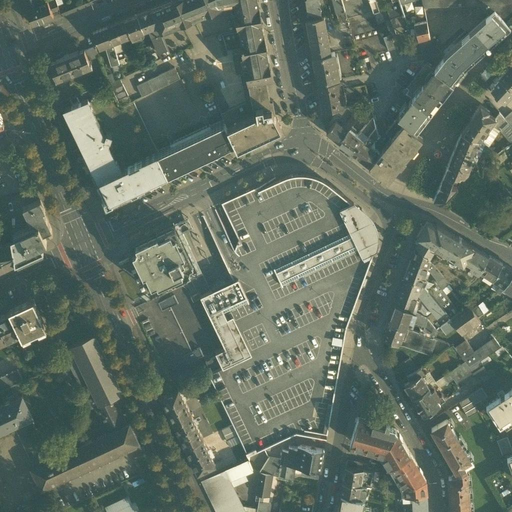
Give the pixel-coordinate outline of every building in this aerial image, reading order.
[(39,4),(37,0),(23,0),(27,9),(39,4)] [(52,0),(48,2),(52,14),(60,11),(58,7),(55,0),(52,0)] [(173,4),(181,23),(192,18),(184,0),(173,0),(172,1),(172,2),(173,4)] [(221,6),(223,6),(221,0),(184,0),(192,18),(221,6)] [(233,4),(239,33),(262,29),(257,0),(221,0),(223,6),(233,4)] [(306,19),(312,50),(330,47),(322,4),(327,2),(326,0),(307,0),(310,18),(306,19)] [(331,0),(335,12),(338,12),(344,10),(341,0),(331,0)] [(346,17),(362,75),(372,72),(363,40),(360,29),(379,24),(376,17),(374,12),(372,6),(369,0),(341,0),(344,10),(346,17)] [(391,0),(392,2),(386,4),(390,19),(404,15),(400,4),(399,0),(391,0)] [(495,9),(511,27),(511,25),(511,0),(421,0),(423,8),(480,5),(489,14),(495,9)] [(26,9),(32,25),(53,17),(52,14),(48,2),(47,1),(39,4),(27,9),(26,9)] [(151,9),(160,31),(169,27),(181,23),(173,4),(170,6),(167,3),(151,9)] [(381,15),(379,11),(377,5),(372,6),(374,12),(376,17),(381,15)] [(151,9),(138,14),(145,31),(149,29),(150,29),(151,30),(149,31),(155,44),(158,52),(167,49),(160,31),(151,9)] [(449,51),(434,70),(453,84),(464,70),(511,27),(495,9),(489,14),(449,51)] [(338,12),(340,19),(346,17),(344,10),(338,12)] [(138,14),(130,17),(138,36),(141,35),(140,33),(142,32),(145,31),(138,14)] [(135,37),(138,36),(130,17),(127,19),(135,37)] [(132,39),(135,37),(127,19),(124,20),(131,36),(132,38),(132,39)] [(125,38),(131,36),(124,20),(107,27),(113,43),(116,53),(122,51),(119,41),(125,38)] [(414,24),(418,41),(430,37),(426,21),(414,24)] [(360,29),(363,40),(383,35),(379,24),(360,29)] [(118,59),(116,53),(113,43),(107,27),(93,33),(99,49),(106,46),(111,64),(119,63),(118,59)] [(239,33),(248,83),(266,80),(272,79),(262,29),(239,33)] [(383,37),(388,50),(396,48),(391,34),(383,37)] [(433,52),(430,37),(418,41),(423,55),(433,52)] [(84,50),(88,60),(99,56),(95,46),(84,50)] [(331,53),(330,47),(312,50),(313,56),(331,53)] [(50,64),(56,78),(63,75),(64,78),(84,70),(83,67),(90,64),(88,60),(84,50),(78,53),(78,52),(56,61),(56,62),(50,64)] [(313,56),(318,83),(339,79),(334,52),(331,53),(313,56)] [(511,89),(511,62),(498,77),(499,78),(511,89)] [(111,64),(114,73),(121,70),(120,66),(119,63),(111,64)] [(424,65),(414,78),(423,84),(434,70),(426,64),(424,65)] [(164,73),(166,78),(177,73),(175,68),(164,73)] [(442,99),(453,84),(434,70),(423,84),(442,99)] [(109,84),(115,81),(112,73),(106,75),(109,84)] [(164,86),(169,84),(166,78),(164,73),(158,76),(164,86)] [(180,79),(177,73),(166,78),(169,84),(180,79)] [(158,89),(164,86),(158,76),(153,78),(158,89)] [(153,92),(158,89),(153,78),(148,81),(150,86),(153,92)] [(411,99),(423,84),(414,78),(403,92),(411,99)] [(504,102),(511,93),(511,89),(499,78),(494,83),(495,84),(491,88),(496,93),(496,94),(504,102)] [(109,84),(112,89),(123,84),(120,79),(115,81),(109,84)] [(341,89),(339,79),(318,83),(319,93),(341,89)] [(225,121),(235,143),(270,126),(269,123),(274,121),(270,99),(266,80),(248,83),(242,85),(246,101),(229,109),(221,113),(225,121)] [(137,86),(139,91),(150,86),(148,81),(137,86)] [(125,90),(123,84),(112,89),(115,95),(125,90)] [(430,114),(442,99),(423,84),(411,99),(430,114)] [(153,92),(150,86),(139,91),(142,97),(153,92)] [(344,106),(341,89),(319,93),(322,109),(344,106)] [(128,96),(125,90),(115,95),(118,101),(128,96)] [(131,102),(128,96),(118,101),(120,107),(131,102)] [(97,182),(105,199),(109,197),(111,201),(112,201),(131,192),(137,189),(144,186),(151,183),(154,181),(160,178),(168,174),(158,153),(157,153),(121,170),(117,161),(114,162),(105,143),(109,141),(110,138),(112,133),(107,132),(105,137),(102,138),(92,116),(95,114),(89,103),(88,99),(65,108),(69,117),(71,116),(78,130),(76,131),(80,139),(82,138),(86,145),(83,146),(86,151),(82,153),(87,163),(89,162),(94,172),(92,173),(96,183),(97,182)] [(272,99),(270,99),(274,121),(269,123),(270,126),(235,143),(237,148),(281,127),(278,122),(274,113),(275,112),(272,99)] [(416,132),(430,114),(411,99),(408,103),(406,102),(399,111),(401,113),(398,117),(416,132)] [(335,109),(347,120),(353,112),(358,116),(369,101),(335,109)] [(357,116),(366,124),(373,116),(369,101),(358,116),(357,116)] [(480,104),(470,118),(487,130),(491,123),(500,130),(504,126),(497,119),(495,118),(487,112),(489,110),(480,104)] [(326,131),(338,141),(349,128),(350,126),(357,116),(358,116),(353,112),(347,120),(343,125),(336,120),(326,131)] [(497,119),(504,126),(508,122),(504,118),(499,112),(495,118),(497,119)] [(357,135),(354,132),(349,128),(338,141),(353,153),(365,137),(375,124),(373,116),(366,124),(357,135)] [(391,137),(404,148),(416,132),(398,117),(385,132),(391,137)] [(480,140),(487,130),(470,118),(461,133),(480,140)] [(158,153),(168,174),(221,149),(235,143),(225,121),(210,128),(210,126),(191,135),(170,145),(171,147),(158,153)] [(500,130),(510,141),(511,143),(511,126),(508,122),(504,126),(500,130)] [(487,130),(480,140),(481,141),(485,144),(488,147),(500,130),(491,123),(487,130)] [(353,153),(369,166),(379,152),(369,144),(377,134),(375,125),(375,124),(365,137),(353,153)] [(423,137),(416,132),(404,148),(410,153),(423,137)] [(461,133),(449,161),(467,168),(470,163),(471,163),(472,161),(474,162),(476,156),(477,154),(476,153),(475,153),(480,140),(461,133)] [(369,166),(381,176),(404,148),(391,137),(379,152),(369,166)] [(480,157),(485,144),(481,141),(480,140),(475,153),(476,153),(477,154),(476,156),(480,157)] [(410,153),(404,148),(381,176),(388,181),(410,153)] [(469,169),(467,168),(449,161),(443,175),(452,179),(453,175),(459,177),(460,175),(463,177),(468,172),(469,169)] [(374,249),(371,250),(371,251),(362,256),(358,247),(282,283),(275,267),(350,231),(340,209),(349,204),(349,205),(354,203),(352,202),(329,184),(326,181),(322,180),(318,178),(314,176),(310,175),(305,174),(300,174),(296,174),(291,175),(287,176),(282,178),(258,190),(256,186),(221,202),(239,238),(234,250),(228,269),(232,278),(233,280),(238,278),(249,301),(248,301),(248,300),(224,311),(245,355),(222,366),(222,367),(208,374),(217,393),(220,400),(232,425),(235,431),(238,436),(240,442),(246,453),(255,448),(257,451),(266,447),(296,433),(303,434),(304,429),(327,433),(346,326),(374,251),(374,249)] [(450,184),(452,179),(443,175),(433,200),(438,203),(458,188),(450,184)] [(113,203),(112,201),(111,201),(109,197),(105,199),(104,199),(106,205),(113,203)] [(12,243),(15,263),(43,250),(41,245),(47,243),(43,235),(52,230),(43,212),(45,211),(40,200),(23,209),(32,229),(11,239),(12,243)] [(354,201),(352,202),(354,203),(349,205),(359,226),(360,225),(362,229),(361,230),(363,235),(365,239),(367,239),(369,243),(367,244),(371,250),(374,249),(374,251),(377,249),(378,243),(379,239),(378,234),(377,229),(376,225),(373,219),(371,216),(367,212),(354,201)] [(359,226),(349,205),(349,204),(340,209),(350,231),(275,267),(282,283),(358,247),(362,256),(371,251),(371,250),(367,244),(369,243),(367,239),(365,239),(363,235),(361,230),(362,229),(360,225),(359,226)] [(198,273),(206,288),(208,287),(182,233),(192,228),(188,218),(175,224),(197,270),(198,273)] [(416,244),(416,245),(429,258),(435,248),(478,274),(479,272),(489,256),(443,228),(437,224),(436,225),(436,226),(431,223),(427,221),(427,222),(417,237),(420,239),(416,244)] [(156,234),(175,224),(173,222),(128,244),(129,246),(138,242),(148,237),(150,241),(158,237),(156,234)] [(133,256),(151,292),(170,283),(169,282),(170,281),(170,280),(170,279),(174,277),(175,278),(176,277),(176,278),(177,278),(178,279),(197,270),(175,224),(156,234),(158,237),(150,241),(148,237),(138,242),(138,243),(136,244),(137,247),(131,250),(134,255),(133,256)] [(128,252),(148,294),(151,292),(133,256),(134,255),(131,250),(137,247),(136,244),(138,243),(138,242),(129,246),(131,250),(128,252)] [(0,270),(15,263),(12,243),(0,245),(0,270)] [(434,264),(429,258),(416,245),(411,260),(427,266),(426,268),(428,269),(430,271),(437,279),(435,280),(440,286),(442,289),(448,284),(441,275),(440,276),(432,266),(434,264)] [(450,282),(454,287),(459,282),(466,286),(475,279),(478,274),(435,248),(429,258),(434,264),(443,273),(450,282)] [(152,295),(151,292),(148,294),(128,252),(123,254),(126,259),(122,261),(119,263),(120,274),(129,297),(134,308),(139,318),(141,322),(170,382),(204,366),(208,374),(222,367),(222,366),(215,353),(223,349),(196,293),(206,288),(198,273),(152,295)] [(484,275),(493,280),(503,264),(489,256),(479,272),(484,275)] [(425,271),(426,268),(427,266),(411,260),(404,278),(421,284),(425,271)] [(441,275),(448,284),(448,283),(450,282),(443,273),(434,264),(432,266),(440,276),(441,275)] [(493,280),(500,285),(503,287),(511,274),(511,270),(503,264),(493,280)] [(170,283),(151,292),(152,295),(198,273),(197,270),(178,279),(177,278),(176,278),(176,277),(175,278),(174,277),(170,279),(170,280),(170,281),(169,282),(170,283)] [(424,285),(430,292),(440,286),(435,280),(437,279),(430,271),(428,272),(425,271),(421,284),(424,285)] [(511,274),(503,287),(511,292),(511,274)] [(489,283),(493,280),(484,275),(481,278),(489,283)] [(215,353),(222,366),(245,355),(224,311),(248,300),(248,301),(249,301),(238,278),(233,280),(212,290),(200,296),(225,348),(223,349),(215,353)] [(233,280),(232,278),(211,288),(212,290),(233,280)] [(424,285),(421,284),(404,278),(395,303),(411,309),(414,311),(420,295),(433,311),(427,317),(436,328),(440,325),(450,318),(450,317),(440,304),(430,292),(424,285)] [(453,289),(448,283),(448,284),(442,289),(446,295),(453,289)] [(442,289),(440,286),(430,292),(440,304),(448,298),(446,295),(442,289)] [(414,311),(427,317),(433,311),(420,295),(414,311)] [(482,309),(484,313),(489,310),(483,301),(480,303),(483,308),(482,309)] [(32,302),(10,313),(19,332),(22,338),(44,328),(32,302)] [(424,325),(427,317),(414,311),(411,309),(395,303),(391,315),(407,321),(408,318),(416,321),(424,325)] [(480,303),(475,307),(471,309),(478,317),(484,313),(482,309),(483,308),(480,303)] [(480,320),(478,317),(471,309),(468,305),(458,312),(450,317),(450,318),(456,325),(462,333),(480,320)] [(14,335),(19,332),(10,313),(0,317),(0,333),(3,339),(4,342),(15,337),(14,335)] [(391,315),(389,321),(404,327),(407,321),(391,315)] [(424,325),(423,327),(435,332),(436,328),(427,317),(424,325)] [(413,330),(416,321),(408,318),(407,321),(404,327),(413,330)] [(446,333),(456,325),(450,318),(440,325),(446,333)] [(400,338),(404,327),(389,321),(388,321),(382,338),(398,344),(413,349),(416,343),(405,339),(405,340),(400,338)] [(417,343),(421,333),(413,330),(404,327),(400,338),(405,340),(405,339),(416,343),(417,343)] [(433,338),(435,332),(423,327),(421,333),(430,337),(433,338)] [(425,353),(430,337),(421,333),(417,343),(416,343),(413,349),(425,353)] [(63,351),(90,408),(95,406),(108,400),(115,397),(122,393),(94,335),(71,346),(63,351)] [(430,337),(425,353),(431,355),(436,339),(433,338),(430,337)] [(482,348),(475,353),(481,360),(488,355),(495,351),(501,347),(494,338),(481,348),(482,348)] [(454,347),(460,354),(471,347),(466,339),(454,347)] [(502,346),(501,347),(495,351),(498,356),(506,350),(502,346)] [(470,367),(481,360),(475,353),(471,347),(460,354),(465,361),(469,366),(470,367)] [(483,365),(491,360),(488,355),(481,360),(483,365)] [(399,364),(406,374),(416,367),(409,357),(399,364)] [(483,365),(481,360),(470,367),(471,368),(470,368),(473,372),(483,365)] [(454,377),(469,366),(465,361),(443,376),(447,381),(454,377)] [(483,365),(473,372),(472,372),(477,378),(487,371),(483,365)] [(454,377),(458,382),(472,372),(473,372),(470,368),(471,368),(470,367),(469,366),(454,377)] [(412,396),(412,397),(429,385),(422,375),(425,374),(420,367),(407,376),(410,380),(405,384),(408,390),(412,397),(412,396)] [(0,378),(0,392),(23,381),(18,371),(0,378)] [(429,371),(425,374),(422,375),(429,385),(432,384),(436,381),(429,371)] [(432,384),(435,389),(447,381),(443,376),(436,381),(432,384)] [(432,384),(429,385),(412,397),(416,403),(419,408),(419,409),(419,410),(420,411),(421,412),(422,413),(423,414),(440,403),(445,399),(441,394),(439,395),(435,389),(432,384)] [(178,388),(184,401),(191,399),(184,385),(178,388)] [(472,401),(474,404),(486,396),(481,387),(469,395),(470,396),(472,401)] [(161,397),(173,423),(191,414),(184,401),(178,388),(161,397)] [(511,388),(486,406),(500,427),(511,418),(511,388)] [(206,398),(209,405),(220,400),(217,393),(206,398)] [(0,431),(14,424),(29,417),(32,416),(22,395),(0,405),(0,431)] [(459,402),(462,407),(472,401),(470,396),(459,402)] [(127,423),(115,397),(108,400),(117,418),(121,426),(127,423)] [(95,406),(104,425),(117,418),(108,400),(95,406)] [(462,407),(465,412),(475,406),(474,404),(472,401),(462,407)] [(478,411),(475,406),(465,412),(468,417),(478,411)] [(173,423),(185,447),(202,439),(191,414),(173,423)] [(48,456),(29,417),(14,424),(17,430),(23,427),(33,448),(39,461),(48,456)] [(121,426),(117,418),(104,425),(107,432),(121,426)] [(404,486),(404,494),(412,494),(415,493),(427,492),(426,479),(397,430),(387,428),(383,426),(358,419),(351,441),(384,450),(383,452),(395,472),(404,486)] [(431,429),(455,469),(463,464),(471,460),(447,419),(431,429)] [(127,423),(121,426),(107,432),(95,438),(95,437),(78,446),(50,460),(40,464),(35,467),(31,469),(41,489),(42,488),(139,442),(129,422),(127,423)] [(222,430),(224,436),(235,431),(232,425),(222,430)] [(27,451),(33,448),(23,427),(17,430),(27,451)] [(238,436),(235,431),(224,436),(227,441),(238,436)] [(240,442),(238,436),(227,441),(230,447),(240,442)] [(501,455),(511,451),(506,436),(496,440),(501,455)] [(215,465),(202,439),(185,447),(198,473),(215,465)] [(320,471),(324,451),(323,450),(301,446),(297,448),(289,447),(288,452),(282,451),(281,460),(280,464),(295,467),(320,471)] [(27,451),(35,467),(40,464),(39,461),(33,448),(27,451)] [(260,473),(261,473),(272,475),(279,476),(278,479),(286,480),(293,481),(295,467),(280,464),(281,460),(269,458),(260,473)] [(201,480),(216,511),(244,511),(242,506),(233,487),(229,481),(245,474),(253,470),(248,459),(201,480)] [(464,466),(467,470),(467,471),(475,467),(471,460),(463,464),(464,466)] [(345,466),(343,481),(366,485),(376,487),(378,472),(345,466)] [(470,511),(467,470),(464,466),(456,471),(457,472),(451,475),(452,476),(448,476),(451,511),(470,511)] [(256,495),(260,496),(263,496),(266,497),(268,486),(270,487),(272,475),(261,473),(259,491),(257,490),(256,495)] [(229,481),(233,487),(248,480),(245,474),(229,481)] [(364,498),(366,485),(343,481),(340,494),(364,498)] [(364,498),(340,494),(338,507),(340,507),(339,511),(365,511),(366,511),(364,511),(365,506),(363,506),(364,498)] [(407,501),(413,501),(413,499),(412,494),(404,494),(401,494),(402,502),(407,501)] [(262,502),(263,496),(260,496),(257,509),(256,511),(268,511),(269,511),(270,504),(262,502)] [(106,508),(108,511),(135,511),(128,497),(106,508)] [(428,511),(428,499),(416,499),(413,499),(413,501),(413,511),(428,511)]
